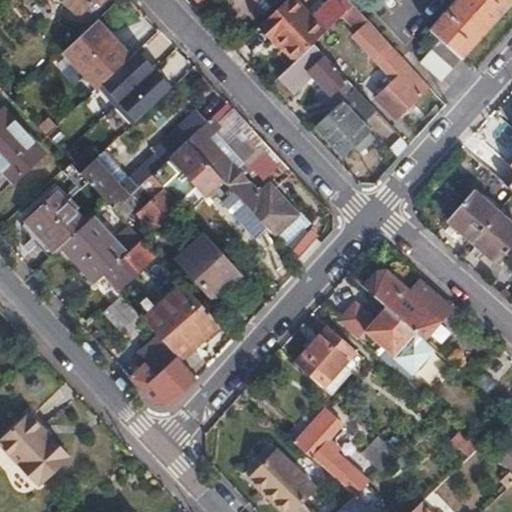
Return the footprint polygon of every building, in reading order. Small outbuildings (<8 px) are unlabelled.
[(63,0),(73,11),(81,12),(89,5),(93,0),(63,0)] [(93,0),(89,5),(95,13),(108,0),(93,0)] [(264,0),(258,0),(256,2),(264,10),(269,5),(264,0)] [(296,0),(285,0),(258,26),(272,39),(275,36),(281,43),(295,58),(311,43),(324,30),(311,15),(296,0)] [(511,0),(453,0),(429,28),(441,38),(463,56),(511,2),(511,0)] [(95,20),(63,49),(96,87),(128,58),(95,20)] [(275,36),(272,39),(277,46),(281,43),(275,36)] [(420,61),(442,80),(463,56),(441,38),(420,61)] [(428,84),(389,43),(355,76),(393,117),(428,84)] [(322,102),(329,110),(353,88),(326,58),(323,61),(311,49),(281,78),(292,90),(310,72),(330,93),(322,102)] [(128,58),(96,87),(113,105),(153,68),(136,50),(128,58)] [(153,68),(113,105),(129,123),(169,86),(153,68)] [(329,110),(313,125),(341,154),(350,145),(355,150),(370,135),(359,123),(373,109),(353,88),(329,110)] [(226,102),(215,112),(223,121),(234,110),(226,102)] [(79,172),(84,179),(106,201),(113,209),(122,201),(150,173),(187,139),(205,121),(194,109),(161,140),(166,146),(157,154),(154,151),(127,176),(103,150),(92,161),(79,172)] [(3,110),(0,113),(0,164),(13,179),(42,152),(3,110)] [(215,112),(210,117),(219,127),(223,121),(215,112)] [(49,116),(41,124),(46,130),(55,122),(49,116)] [(210,117),(205,121),(187,139),(221,176),(232,189),(266,225),(273,233),(295,212),(267,182),(257,191),(209,138),(216,131),(219,127),(210,117)] [(59,121),(45,135),(60,150),(74,138),(59,121)] [(60,150),(69,162),(79,172),(92,161),(85,153),(99,140),(86,126),(74,138),(60,150)] [(511,131),(491,155),(511,172),(511,131)] [(221,176),(187,139),(150,173),(176,201),(197,183),(205,191),(221,176)] [(69,162),(63,168),(77,185),(84,179),(79,172),(69,162)] [(150,173),(122,201),(130,209),(148,192),(154,197),(139,211),(153,226),(177,203),(176,201),(150,173)] [(266,225),(232,189),(221,200),(255,237),(266,225)] [(448,221),(472,242),(495,263),(511,243),(511,227),(497,214),(473,193),(448,221)] [(27,220),(54,249),(61,243),(83,223),(56,194),(27,220)] [(83,223),(61,243),(96,280),(103,273),(126,253),(91,216),(83,223)] [(239,270),(204,231),(176,257),(211,296),(239,270)] [(126,253),(103,273),(116,287),(154,252),(142,238),(126,253)] [(376,273),(363,288),(386,308),(414,333),(422,340),(449,309),(419,284),(410,294),(386,272),(376,273)] [(158,333),(178,356),(202,335),(205,338),(220,324),(182,282),(144,318),(158,333)] [(120,299),(106,312),(127,334),(140,321),(120,299)] [(358,340),(365,332),(392,357),(414,333),(386,308),(375,321),(355,304),(338,323),(358,340)] [(327,329),(296,365),(332,397),(351,375),(342,367),(354,353),(327,329)] [(131,377),(152,401),(170,400),(193,379),(196,376),(177,357),(178,356),(158,333),(138,353),(147,362),(131,377)] [(422,340),(414,333),(392,357),(385,364),(405,382),(434,350),(422,340)] [(326,411),(295,445),(354,496),(369,483),(336,454),(340,450),(330,440),(342,426),(326,411)] [(29,412),(0,438),(0,446),(35,484),(67,454),(29,412)] [(511,446),(499,435),(486,450),(505,467),(511,459),(511,446)] [(360,457),(378,474),(398,455),(378,438),(360,457)] [(276,454),(250,481),(282,511),(292,511),(313,490),(276,454)] [(364,511),(351,498),(337,511),(364,511)]
